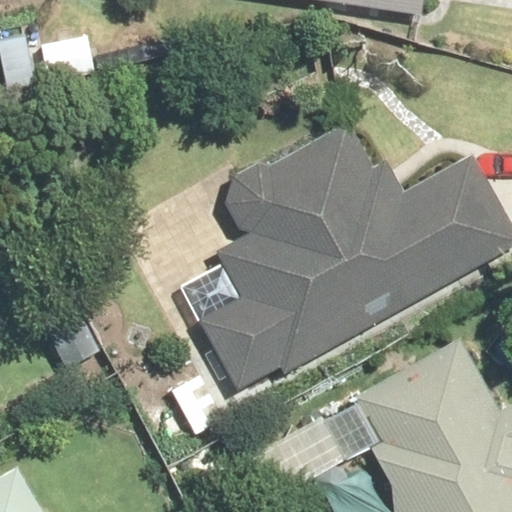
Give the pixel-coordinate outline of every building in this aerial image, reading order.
[(243,0),(438,21),(440,0),(243,0)] [(34,30),(0,32),(0,86),(39,84),(34,30)] [(210,326),(252,401),(511,255),(511,183),(490,143),(415,185),(373,110),(224,193),(248,236),(218,253),(247,305),(210,326)] [(394,511),(511,511),(511,402),(472,330),(353,394),(413,502),(394,511)] [(0,422),(13,415),(0,391),(0,422)] [(0,473),(0,511),(58,511),(27,458),(0,473)]
